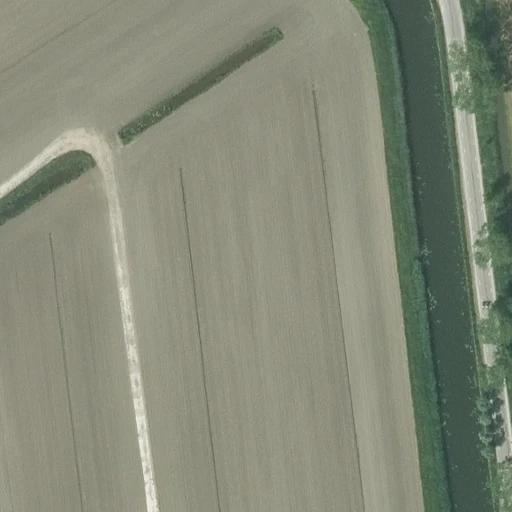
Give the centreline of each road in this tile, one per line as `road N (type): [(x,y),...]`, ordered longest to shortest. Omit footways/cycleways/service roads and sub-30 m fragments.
road 1 (unclassified): [(510,511),(446,0)]
road 2 (track): [(151,511),(108,176),(89,146),(65,145),(0,190)]
